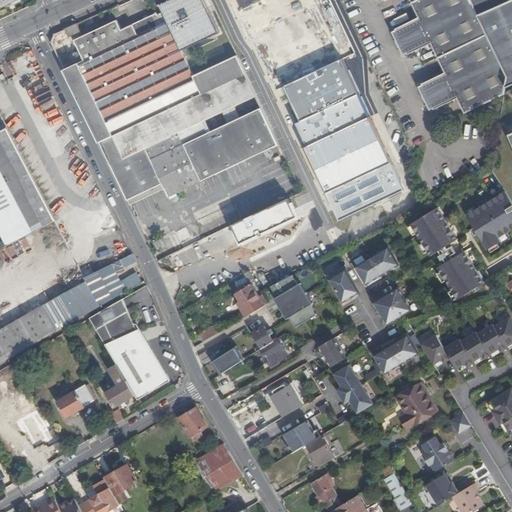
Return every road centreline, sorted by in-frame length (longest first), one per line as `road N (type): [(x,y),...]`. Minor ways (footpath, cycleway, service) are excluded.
road 1 (residential): [(204,384),(34,22)]
road 2 (unknown): [(0,97),(27,114),(84,231),(52,260),(0,283)]
road 3 (residential): [(0,505),(204,384)]
road 4 (residential): [(511,473),(463,394),(511,364)]
road 5 (residential): [(277,511),(204,384)]
